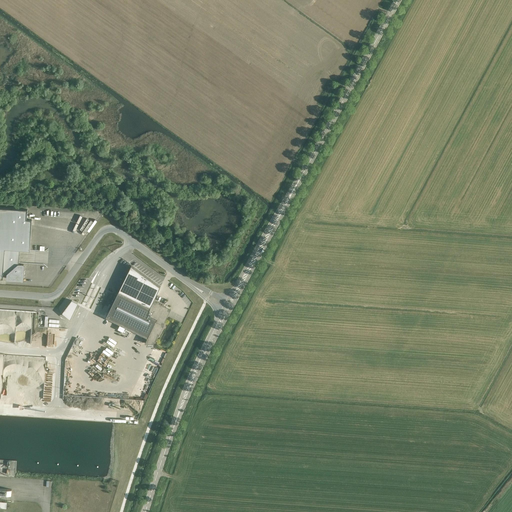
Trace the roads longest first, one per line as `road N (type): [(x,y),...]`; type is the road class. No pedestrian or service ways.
road 1 (primary): [(230,303),(398,0)]
road 2 (unclassified): [(198,288),(107,229),(55,295),(0,293)]
road 3 (primary): [(144,511),(162,451),(225,312)]
